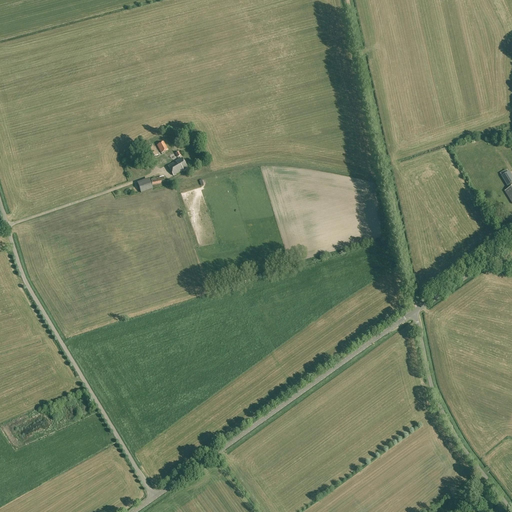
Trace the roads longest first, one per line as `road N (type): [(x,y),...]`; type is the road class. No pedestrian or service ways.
road 1 (unclassified): [(154,499),(24,284),(0,212)]
road 2 (tertiary): [(154,499),(416,310)]
road 3 (track): [(416,310),(347,0)]
road 4 (unclassified): [(511,511),(446,421),(416,310)]
road 5 (unknown): [(130,183),(3,224)]
